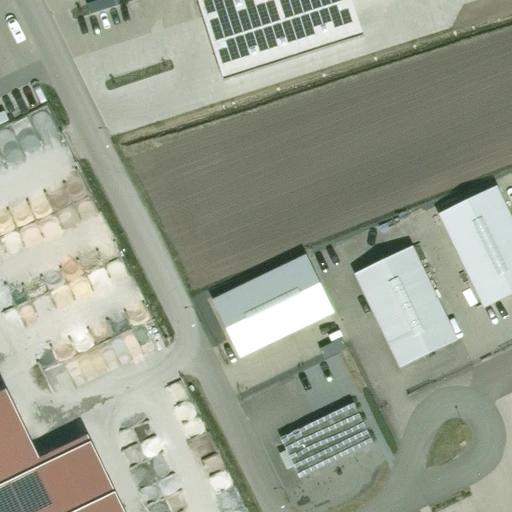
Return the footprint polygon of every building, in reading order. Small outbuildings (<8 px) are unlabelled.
[(192,0),(201,25),(277,0),(192,0)] [(511,295),(511,211),(502,190),(444,217),(487,307),(511,295)] [(460,339),(418,248),(360,275),(402,366),(460,339)] [(306,257),(217,302),(245,359),(335,314),(306,257)] [(0,511),(126,511),(96,446),(51,467),(17,395),(0,402),(0,511)] [(282,442),(300,481),(374,447),(356,408),(282,442)]
